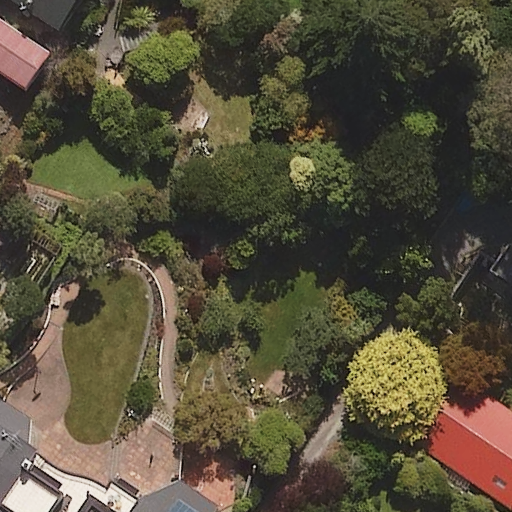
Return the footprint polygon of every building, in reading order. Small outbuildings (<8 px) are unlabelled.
[(0,0),(51,35),(75,0),(0,0)] [(46,56),(0,25),(0,77),(22,92),(46,56)] [(511,511),(511,418),(456,380),(412,445),(510,511),(511,511)] [(36,474),(43,464),(0,431),(0,511),(55,511),(67,497),(36,474)] [(217,511),(177,484),(139,501),(130,511),(103,511),(85,499),(76,511),(217,511)]
